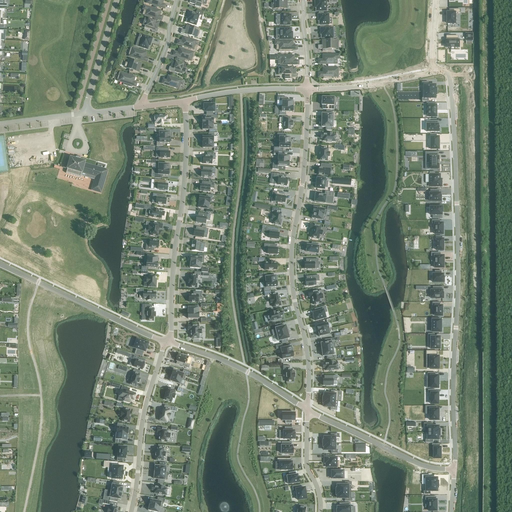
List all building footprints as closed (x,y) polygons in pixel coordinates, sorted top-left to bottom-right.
[(147,0),(147,2),(153,4),(152,5),(159,7),(164,9),(166,5),(161,4),(162,3),(163,3),(163,0),(147,0)] [(193,0),(190,0),(189,3),(195,5),(195,6),(200,8),(202,3),(206,5),(207,0),(194,0),(193,0)] [(284,9),(284,0),(273,0),(274,4),(271,4),(271,8),(274,8),(274,9),(284,9)] [(326,0),(316,0),(316,8),(317,8),(317,11),(327,11),(326,0)] [(143,10),(144,10),(142,15),(161,21),(163,17),(156,15),(156,13),(157,14),(158,10),(151,8),(144,6),(143,10)] [(450,13),(448,13),(448,24),(455,24),(455,13),(460,13),(460,9),(450,9),(450,13)] [(188,20),(187,23),(196,25),(199,15),(202,16),(203,13),(196,11),(195,14),(189,12),(187,19),(188,20)] [(328,14),(318,14),(318,20),(319,20),(319,24),(321,24),(321,25),(325,25),(325,24),(328,24),(328,14)] [(276,15),(276,25),(289,25),(289,21),(291,21),(291,15),(276,15)] [(143,25),(145,25),(144,28),(151,30),(151,31),(157,33),(158,29),(155,28),(156,22),(145,18),(143,25)] [(182,29),(180,33),(186,35),(187,35),(196,38),(197,37),(200,38),(202,31),(199,30),(199,29),(189,26),(187,31),(182,29)] [(333,28),(320,28),(320,34),(322,34),(322,38),(333,38),(333,28)] [(290,29),(279,29),(279,39),(292,39),(292,33),(290,33),(290,29)] [(139,34),(138,38),(141,39),(139,46),(147,49),(148,45),(150,46),(152,38),(139,34)] [(455,48),(459,48),(459,47),(459,41),(459,40),(458,40),(458,36),(450,36),(450,41),(447,41),(447,43),(446,43),(446,48),(451,48),(451,50),(455,50),(455,48)] [(178,40),(177,44),(196,50),(199,42),(185,38),(184,41),(185,41),(185,43),(178,40)] [(338,40),(322,40),(322,44),(325,44),(325,45),(318,46),(318,49),(322,49),(322,52),(331,52),(331,49),(335,49),(335,40),(337,40),(338,40)] [(275,45),(276,45),(276,50),(279,50),(279,52),(293,52),(293,50),(297,50),(297,46),(289,46),(289,45),(290,44),(290,41),(275,41),(275,45)] [(135,57),(135,58),(147,62),(148,58),(144,57),(144,56),(145,56),(146,53),(131,48),(128,55),(135,57)] [(173,56),(185,59),(186,58),(193,60),(195,53),(179,48),(178,52),(179,52),(178,53),(174,52),(173,56)] [(326,60),(318,60),(318,64),(337,64),(340,64),(340,59),(339,59),(339,55),(325,55),(325,59),(326,59),(326,60)] [(278,56),(278,65),(299,65),(299,61),(290,61),(290,59),(292,59),(292,56),(278,56)] [(128,63),(126,63),(124,67),(126,67),(126,68),(129,69),(133,70),(136,71),(139,63),(129,60),(128,63)] [(168,71),(174,73),(174,72),(182,75),(182,72),(185,72),(187,66),(175,62),(173,68),(169,67),(168,71)] [(278,74),(284,74),(284,79),(291,79),(291,78),(297,78),(297,74),(293,74),(293,68),(278,68),(278,74)] [(323,73),(318,73),(318,77),(323,77),(323,79),(332,79),(332,76),(339,76),(339,68),(323,68),(323,72),(323,73)] [(117,80),(124,82),(123,85),(132,88),(132,86),(136,87),(137,83),(133,82),(133,80),(134,81),(135,77),(133,77),(128,75),(119,72),(117,80)] [(169,80),(170,81),(170,82),(163,80),(162,84),(179,89),(180,84),(182,85),(184,81),(170,77),(169,80)] [(422,82),(422,92),(437,92),(437,89),(436,89),(436,85),(429,85),(429,82),(422,82)] [(422,92),(422,102),(429,102),(429,98),(436,98),(436,95),(437,95),(437,92),(422,92)] [(277,97),(277,101),(282,101),(282,106),(279,106),(293,107),(292,106),(293,106),(294,103),(293,103),(293,101),(286,101),(287,98),(277,97)] [(322,102),(322,105),(323,105),(323,109),(334,110),(334,98),(322,97),(322,102)] [(437,106),(436,106),(434,106),(434,103),(427,103),(427,106),(429,106),(429,117),(437,117),(437,106)] [(214,105),(204,105),(204,109),(205,109),(205,112),(206,112),(206,115),(213,115),(213,112),(214,112),(214,105)] [(279,106),(279,115),(285,116),(286,112),(292,112),(292,111),(293,111),(294,108),(293,108),(293,107),(279,106)] [(321,119),(321,121),(332,121),(333,114),(332,114),(332,111),(326,111),(326,114),(322,114),(322,118),(321,118),(321,119)] [(158,116),(154,116),(155,123),(159,123),(159,124),(163,124),(163,123),(169,122),(169,119),(167,119),(167,116),(163,116),(163,115),(158,116)] [(282,117),(281,123),(284,124),(284,130),(290,131),(291,126),(292,126),(292,124),(292,122),(291,122),(291,121),(289,121),(290,117),(282,117)] [(321,123),(322,123),(321,127),(325,127),(325,131),(332,131),(332,128),(332,121),(321,121),(321,123)] [(427,121),(427,132),(439,132),(439,127),(439,125),(436,125),(436,121),(427,121)] [(209,134),(215,134),(215,130),(213,130),(213,125),(202,125),(202,126),(201,126),(201,129),(202,129),(202,130),(209,130),(209,134)] [(327,133),(327,135),(321,135),(320,138),(323,139),(323,141),(327,141),(327,142),(331,142),(335,142),(336,135),(332,135),(332,134),(327,133)] [(202,143),(213,143),(213,137),(218,137),(218,134),(215,134),(209,134),(209,137),(202,137),(202,138),(201,138),(201,142),(202,142),(202,143)] [(277,142),(277,143),(290,143),(290,142),(291,142),(291,139),(290,139),(290,138),(283,137),(284,134),(277,134),(277,137),(279,137),(279,142),(277,142)] [(430,134),(430,138),(431,138),(431,149),(439,149),(439,137),(436,137),(436,134),(430,134)] [(170,139),(170,138),(156,137),(156,146),(163,147),(163,143),(170,143),(170,142),(171,142),(171,139),(170,139)] [(274,148),(273,151),(274,151),(283,152),(283,149),(284,149),(286,149),(289,149),(290,148),(291,148),(291,144),(290,144),(290,143),(277,143),(276,148),(274,148)] [(156,148),(156,158),(162,158),(162,159),(166,159),(167,158),(169,158),(169,154),(168,154),(168,148),(156,148)] [(319,156),(319,161),(327,161),(327,157),(329,157),(329,153),(328,153),(328,149),(321,148),(321,152),(320,152),(319,153),(319,156)] [(274,151),(273,155),(276,155),(275,160),(288,162),(289,161),(290,161),(290,158),(289,158),(289,156),(282,156),(283,152),(274,151)] [(203,164),(212,164),(212,160),(215,160),(215,153),(209,153),(209,157),(203,156),(203,158),(202,158),(202,162),(203,162),(203,164)] [(439,170),(439,157),(438,157),(438,153),(426,153),(426,162),(430,162),(430,170),(439,170)] [(66,158),(64,168),(67,169),(66,173),(81,178),(81,176),(95,180),(91,190),(101,193),(107,172),(96,169),(97,167),(85,164),(85,162),(80,160),(80,159),(76,158),(76,159),(70,157),(70,159),(66,158)] [(155,169),(169,170),(169,169),(170,169),(170,166),(169,166),(169,165),(158,164),(158,160),(152,160),(152,161),(151,164),(156,164),(155,169)] [(272,166),(272,170),(279,170),(279,167),(288,167),(288,166),(289,166),(289,163),(288,163),(289,162),(288,162),(275,160),(275,166),(272,166)] [(318,175),(329,176),(330,169),(331,169),(331,165),(321,164),(321,168),(318,168),(318,175)] [(201,171),(201,177),(204,177),(204,178),(208,178),(208,177),(211,178),(211,174),(215,174),(215,168),(203,167),(203,171),(201,171)] [(169,171),(169,170),(155,169),(155,178),(161,179),(162,175),(168,176),(168,174),(169,174),(170,171),(169,171)] [(429,183),(429,187),(442,187),(442,179),(440,179),(440,175),(435,175),(435,172),(430,172),(430,174),(430,175),(429,175),(429,183)] [(273,174),(273,178),(275,178),(274,184),(286,186),(286,185),(287,185),(288,180),(287,180),(287,179),(281,178),(282,175),(273,174)] [(317,178),(316,188),(324,189),(324,187),(327,188),(328,182),(325,181),(325,179),(317,178)] [(167,181),(154,180),(153,189),(160,190),(160,191),(164,191),(164,190),(167,191),(167,187),(167,185),(167,184),(166,184),(167,181)] [(200,187),(200,191),(202,191),(202,192),(207,192),(209,192),(210,189),(214,189),(214,183),(202,182),(201,185),(200,185),(200,186),(200,187)] [(431,194),(431,202),(442,202),(442,197),(441,197),(441,194),(439,194),(439,190),(431,190),(431,194)] [(271,197),(271,202),(275,202),(275,201),(277,202),(277,203),(281,204),(282,203),(284,203),(285,199),(285,198),(285,197),(284,197),(285,193),(272,191),(271,197)] [(158,204),(158,205),(162,205),(163,204),(165,205),(166,201),(164,201),(165,195),(153,194),(152,203),(158,204)] [(198,203),(199,203),(209,204),(210,199),(212,199),(213,195),(206,194),(206,198),(199,197),(199,198),(198,198),(198,201),(199,201),(198,203)] [(314,201),(314,202),(325,203),(332,204),(333,197),(326,196),(315,194),(315,199),(314,201)] [(431,207),(431,215),(433,215),(433,219),(440,219),(440,215),(442,215),(442,212),(443,212),(443,207),(431,207)] [(272,216),(271,220),(273,220),(272,224),(280,226),(281,221),(282,218),(282,217),(280,217),(281,213),(280,213),(281,210),(272,208),(272,212),(275,212),(274,216),(272,216)] [(150,210),(149,216),(153,217),(152,218),(157,218),(161,218),(161,216),(164,216),(164,212),(158,211),(158,210),(154,209),(154,211),(150,210)] [(197,216),(196,222),(198,223),(202,224),(203,223),(205,224),(206,221),(210,221),(210,215),(198,213),(198,216),(197,216)] [(432,224),(432,229),(435,229),(435,235),(443,235),(443,224),(439,224),(439,220),(432,220),(432,224)] [(162,225),(152,223),(151,227),(149,227),(148,231),(150,231),(150,235),(150,236),(155,237),(155,236),(158,237),(158,232),(159,229),(162,229),(162,225)] [(310,225),(309,229),(312,230),(311,233),(310,238),(313,238),(313,239),(318,240),(318,239),(319,235),(321,235),(322,231),(320,231),(321,227),(310,225)] [(195,230),(194,230),(194,231),(194,233),(193,236),(196,237),(200,238),(200,237),(203,238),(203,235),(207,235),(208,229),(196,227),(196,230),(195,230)] [(266,228),(265,234),(269,235),(268,238),(271,238),(271,239),(275,240),(275,239),(278,239),(279,236),(279,234),(279,233),(278,233),(278,230),(266,228)] [(146,240),(145,250),(152,251),(152,248),(158,248),(158,247),(159,247),(160,243),(159,243),(159,241),(150,240),(150,241),(146,240)] [(192,242),(191,251),(203,252),(205,243),(192,242)] [(307,245),(306,249),(307,249),(306,252),(317,254),(318,247),(317,247),(318,244),(312,243),(311,246),(307,245)] [(264,244),(264,250),(267,251),(267,254),(270,254),(270,255),(274,255),(274,254),(277,255),(277,251),(277,249),(277,248),(276,248),(276,245),(264,244)] [(432,253),(432,257),(435,257),(435,268),(444,268),(444,256),(440,256),(440,253),(432,253)] [(201,263),(201,264),(203,264),(204,255),(197,254),(197,257),(191,257),(190,258),(189,258),(189,261),(190,261),(190,262),(201,263)] [(306,265),(304,265),(304,269),(307,269),(307,270),(312,270),(312,269),(318,269),(318,259),(306,259),(306,263),(306,265)] [(157,263),(144,261),(144,267),(141,267),(141,271),(148,271),(148,268),(157,268),(157,267),(158,267),(158,264),(157,264),(157,263)] [(273,262),(268,262),(268,263),(264,263),(264,270),(268,270),(273,270),(277,270),(277,263),(273,263),(273,262)] [(441,275),(441,271),(435,271),(435,275),(433,275),(433,282),(444,282),(444,278),(443,278),(443,275),(441,275)] [(194,272),(194,275),(191,275),(191,279),(189,279),(189,283),(189,284),(189,288),(196,288),(197,284),(198,280),(197,280),(197,276),(201,276),(201,272),(194,272)] [(267,273),(259,274),(259,278),(263,277),(263,282),(266,282),(276,281),(277,280),(277,277),(276,277),(276,276),(267,277),(267,273)] [(156,279),(155,279),(155,275),(148,275),(148,279),(147,279),(146,283),(148,283),(148,285),(148,287),(156,288),(156,283),(156,280),(156,279)] [(306,280),(305,280),(305,281),(305,283),(306,286),(309,286),(309,287),(313,286),(316,285),(315,282),(319,282),(318,275),(306,277),(306,280)] [(266,282),(263,282),(264,292),(270,291),(270,288),(271,288),(273,288),(277,287),(277,286),(278,286),(277,283),(276,283),(276,281),(266,282)] [(431,291),(431,298),(443,298),(443,294),(443,291),(440,291),(440,287),(433,287),(433,291),(431,291)] [(188,296),(188,301),(189,301),(189,302),(198,303),(198,298),(201,298),(201,292),(195,292),(195,291),(189,290),(189,295),(189,296),(188,296)] [(270,291),(264,292),(265,296),(271,295),(271,299),(270,299),(271,303),(272,303),(273,307),(275,307),(275,308),(279,307),(279,306),(281,306),(280,301),(278,301),(277,294),(271,295),(270,291)] [(318,291),(308,293),(309,297),(311,297),(313,305),(316,304),(316,305),(320,304),(320,303),(321,303),(320,299),(322,299),(321,295),(319,295),(318,291)] [(143,292),(143,299),(147,299),(147,301),(151,301),(151,299),(155,299),(155,293),(151,293),(151,292),(147,292),(147,293),(143,292)] [(432,303),(432,307),(435,307),(435,316),(442,316),(442,306),(440,306),(440,303),(432,303)] [(142,309),(142,321),(153,321),(153,317),(155,317),(155,313),(154,313),(154,309),(151,308),(151,305),(144,305),(144,309),(142,309)] [(313,316),(315,321),(325,318),(322,307),(314,309),(315,313),(313,313),(314,316),(313,316)] [(273,321),(277,320),(281,319),(280,316),(283,315),(282,312),(275,313),(275,312),(271,313),(271,314),(267,315),(269,322),(273,321)] [(432,325),(432,328),(433,328),(433,332),(441,332),(441,320),(439,320),(439,318),(432,318),(432,321),(433,321),(433,325),(432,325)] [(277,335),(288,332),(287,330),(286,326),(282,327),(281,323),(275,325),(276,328),(275,329),(272,330),(273,336),(277,335)] [(199,326),(188,326),(188,330),(191,330),(191,334),(191,339),(194,338),(194,339),(198,339),(198,338),(199,338),(199,334),(201,334),(201,330),(199,330),(199,326)] [(288,334),(288,332),(277,335),(279,341),(281,341),(282,344),(288,342),(287,339),(289,338),(288,334)] [(428,334),(428,338),(431,338),(431,349),(440,349),(440,337),(434,337),(434,334),(428,334)] [(325,343),(321,344),(321,348),(321,350),(332,349),(335,348),(334,342),(333,342),(333,339),(324,340),(325,343)] [(134,340),(133,344),(136,345),(134,348),(136,349),(135,354),(142,356),(144,351),(145,352),(146,349),(147,349),(149,344),(137,340),(137,341),(134,340)] [(281,354),(292,352),(292,351),(293,351),(292,348),(291,348),(291,346),(282,348),(282,345),(275,346),(276,349),(280,348),(281,354)] [(332,349),(321,350),(322,352),(323,357),(326,356),(327,360),(333,359),(333,355),(332,349)] [(426,351),(426,355),(431,355),(431,357),(430,357),(430,369),(439,369),(439,357),(435,357),(435,355),(437,355),(437,351),(426,351)] [(178,354),(176,361),(183,363),(182,366),(188,368),(190,365),(186,364),(188,357),(178,354)] [(144,363),(139,361),(140,358),(134,356),(132,362),(135,363),(133,367),(142,370),(142,369),(143,369),(145,364),(144,364),(144,363)] [(329,364),(323,364),(323,368),(325,368),(325,371),(330,370),(330,371),(334,371),(334,370),(338,370),(337,363),(333,364),(333,362),(329,362),(329,364)] [(290,366),(283,366),(283,370),(285,370),(285,382),(293,382),(293,378),(294,378),(294,374),(292,374),(292,370),(290,370),(290,366)] [(138,383),(140,379),(138,379),(139,375),(140,371),(134,369),(133,373),(132,376),(131,376),(130,380),(131,381),(129,384),(136,386),(137,383),(138,383)] [(172,371),(171,374),(172,375),(171,376),(184,380),(186,375),(188,376),(189,372),(183,370),(182,373),(173,371),(173,372),(172,371)] [(428,373),(428,376),(431,376),(431,388),(439,388),(439,376),(435,376),(435,373),(428,373)] [(170,377),(169,380),(170,380),(170,381),(180,385),(182,379),(184,380),(171,376),(171,377),(170,377)] [(323,379),(323,380),(323,382),(323,386),(326,386),(330,386),(337,386),(337,376),(324,376),(324,379),(323,379)] [(129,389),(122,387),(121,390),(119,397),(124,398),(123,401),(130,402),(130,399),(134,400),(135,394),(128,392),(129,389)] [(175,395),(174,394),(175,390),(168,388),(167,392),(166,392),(163,400),(171,402),(172,398),(174,399),(175,395)] [(428,390),(428,394),(431,394),(431,404),(439,404),(439,393),(436,393),(436,390),(428,390)] [(323,397),(323,400),(337,401),(338,391),(331,391),(331,394),(324,394),(324,397),(323,397)] [(323,400),(323,403),(324,403),(323,407),(330,407),(330,410),(337,411),(337,407),(334,407),(335,401),(337,401),(323,400)] [(426,406),(426,414),(430,414),(430,420),(439,420),(439,409),(436,409),(436,406),(426,406)] [(123,409),(123,413),(121,413),(120,417),(122,417),(121,421),(129,423),(131,414),(129,414),(130,410),(123,409)] [(168,414),(169,410),(168,410),(163,409),(162,413),(160,412),(159,421),(167,422),(167,418),(169,419),(170,414),(168,414)] [(282,413),(282,421),(285,421),(285,424),(291,424),(291,421),(294,421),(294,413),(287,413),(287,412),(283,412),(283,413),(282,413)] [(116,433),(128,435),(128,434),(129,434),(129,431),(128,431),(128,428),(123,427),(124,424),(117,423),(117,427),(116,433)] [(424,423),(424,427),(426,427),(426,433),(440,433),(440,430),(439,430),(439,426),(433,426),(433,423),(424,423)] [(284,431),(283,439),(294,439),(294,434),(294,431),(292,431),(292,428),(285,427),(285,431),(284,431)] [(157,428),(157,433),(160,433),(159,436),(159,441),(161,441),(161,442),(166,443),(166,442),(167,442),(167,438),(169,438),(170,434),(168,434),(168,430),(157,428)] [(127,435),(128,435),(116,433),(115,439),(115,443),(121,444),(121,440),(127,441),(127,438),(128,439),(128,435),(127,435)] [(426,433),(426,443),(433,443),(433,440),(439,440),(439,436),(440,436),(440,433),(426,433)] [(323,441),(323,444),(335,444),(335,438),(339,438),(339,434),(330,434),(330,437),(324,437),(324,441),(323,441)] [(281,446),(281,454),(293,454),(293,449),(292,449),(292,446),(291,446),(291,442),(282,442),(282,446),(281,446)] [(323,444),(323,447),(324,447),(324,450),(331,450),(331,454),(337,454),(337,450),(335,450),(335,444),(323,444)] [(365,444),(355,444),(355,453),(365,453),(365,444)] [(439,444),(432,444),(432,448),(434,448),(434,459),(441,459),(441,448),(439,448),(439,444)] [(163,453),(164,449),(165,445),(158,445),(158,448),(157,448),(157,452),(155,452),(155,461),(163,461),(163,457),(165,457),(165,453),(163,453)] [(117,457),(116,461),(123,461),(123,458),(125,459),(125,455),(126,455),(126,447),(118,447),(118,457),(117,457)] [(324,457),(324,463),(326,463),(326,467),(337,467),(337,457),(324,457)] [(277,459),(277,463),(280,463),(280,470),(292,470),(292,465),(292,462),(290,462),(290,459),(277,459)] [(123,467),(117,466),(117,462),(104,461),(104,467),(112,468),(112,473),(109,473),(109,478),(112,478),(112,479),(122,480),(122,475),(123,475),(123,471),(122,471),(123,467)] [(154,470),(154,472),(168,474),(168,473),(165,473),(166,467),(165,467),(166,463),(159,463),(159,466),(155,466),(155,470),(154,470)] [(154,475),(154,479),(159,480),(159,483),(164,484),(164,480),(167,480),(168,474),(154,472),(154,475)] [(289,476),(287,477),(288,484),(299,483),(298,478),(297,475),(295,475),(295,472),(289,473),(289,476)] [(424,475),(424,479),(426,479),(426,485),(438,485),(438,482),(437,482),(437,478),(430,478),(430,475),(424,475)] [(109,490),(109,491),(122,493),(122,491),(123,487),(118,486),(119,482),(113,481),(111,491),(109,490)] [(336,489),(336,492),(351,492),(351,486),(351,482),(345,482),(345,485),(337,485),(337,489),(336,489)] [(301,485),(292,487),(293,490),(296,490),(298,500),(306,499),(306,494),(305,492),(304,488),(301,488),(301,485)] [(424,491),(424,494),(430,494),(430,491),(437,491),(437,488),(438,488),(438,485),(426,485),(425,485),(425,491),(424,491)] [(152,487),(152,490),(154,491),(154,493),(158,494),(158,495),(162,495),(166,495),(167,489),(163,488),(163,487),(159,486),(159,488),(152,487)] [(109,491),(107,497),(110,498),(109,501),(115,502),(116,499),(120,499),(121,495),(122,495),(122,493),(109,491)] [(336,492),(336,495),(337,495),(337,498),(344,498),(344,501),(351,502),(351,492),(336,492)] [(149,501),(148,504),(149,504),(149,505),(162,508),(164,499),(157,497),(157,501),(150,500),(150,501),(149,501)] [(433,497),(426,497),(426,501),(429,501),(429,511),(437,511),(437,500),(433,500),(433,497)] [(337,510),(336,510),(336,511),(349,511),(349,507),(350,507),(349,503),(339,504),(339,507),(337,507),(337,510)]
